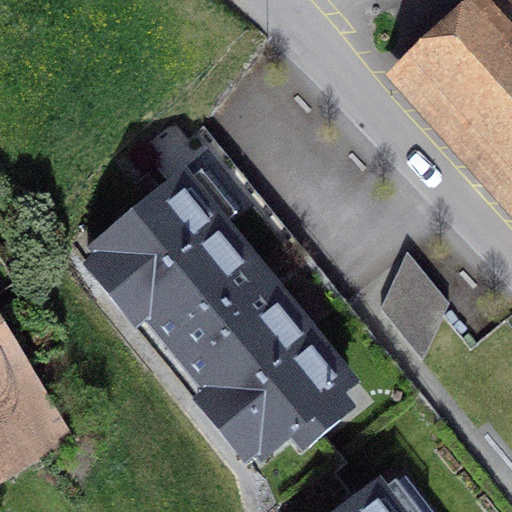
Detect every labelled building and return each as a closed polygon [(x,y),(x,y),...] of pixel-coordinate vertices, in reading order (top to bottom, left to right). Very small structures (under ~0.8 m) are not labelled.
[(421,70),(511,174),(511,11),(498,23),(488,11),(421,70)] [(97,252),(262,455),(348,384),(184,182),(166,197),(147,173),(134,184),(153,207),(97,252)] [(381,310),(422,361),(448,305),(407,254),(381,310)] [(0,478),(70,438),(0,323),(0,478)] [(349,511),(394,511),(378,491),(349,511)]
